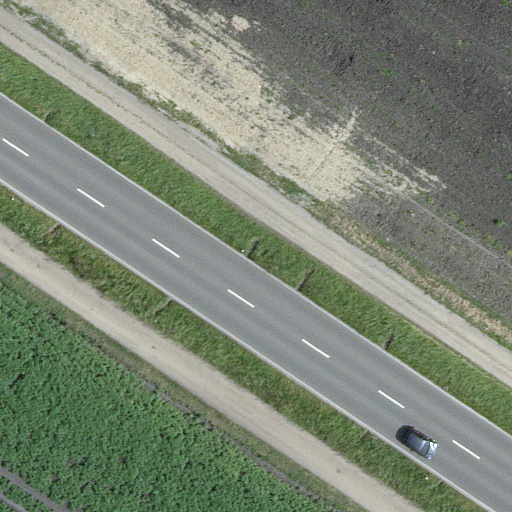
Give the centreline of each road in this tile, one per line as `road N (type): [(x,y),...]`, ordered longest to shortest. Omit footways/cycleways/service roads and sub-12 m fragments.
road 1 (track): [(0,31),(511,381)]
road 2 (primary): [(511,501),(0,157)]
road 3 (track): [(363,511),(0,267)]
